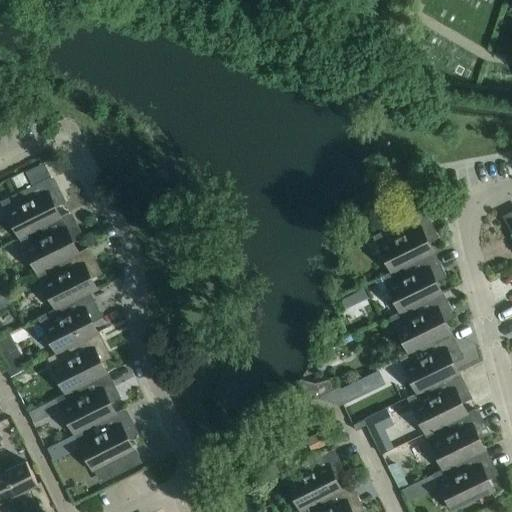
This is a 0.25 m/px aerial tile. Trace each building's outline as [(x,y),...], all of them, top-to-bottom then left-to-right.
[(306,23),(318,3),(312,0),(289,0),(283,10),(306,23)] [(50,176),(0,201),(1,202),(7,199),(12,209),(8,211),(20,237),(69,213),(68,211),(59,216),(53,204),(64,199),(63,198),(60,200),(57,195),(60,194),(50,176)] [(434,234),(432,229),(423,211),(405,220),(372,235),(390,272),(432,252),(426,239),(436,234),(436,233),(434,234)] [(69,213),(20,237),(39,273),(87,249),(86,247),(77,252),(71,240),(82,235),(81,234),(78,236),(76,231),(78,230),(69,213)] [(87,249),(39,273),(57,309),(88,293),(88,292),(96,288),(90,276),(100,270),(99,269),(96,271),(93,267),(96,266),(87,249)] [(400,312),(440,292),(434,279),(445,274),(444,273),(443,274),(432,252),(390,272),(375,280),(380,291),(388,287),(400,312)] [(0,272),(12,298),(23,293),(12,267),(0,272)] [(363,288),(352,293),(356,302),(367,297),(363,288)] [(8,291),(0,295),(0,307),(1,308),(13,302),(8,291)] [(451,314),(449,310),(440,292),(400,312),(391,316),(408,351),(448,332),(443,320),(453,315),(453,314),(451,314)] [(57,309),(39,317),(57,352),(97,333),(90,320),(101,315),(100,314),(97,316),(94,311),(97,310),(88,293),(57,309)] [(460,355),(458,350),(448,332),(408,351),(400,355),(418,391),(457,372),(451,360),(462,355),(461,354),(460,355)] [(57,352),(49,357),(67,393),(106,373),(100,360),(110,355),(109,354),(106,356),(103,351),(106,350),(97,333),(57,352)] [(457,372),(418,391),(406,397),(424,433),(466,413),(466,412),(460,401),(470,396),(470,394),(468,395),(457,372)] [(67,393),(58,398),(75,432),(73,433),(73,434),(80,431),(124,409),(123,408),(114,412),(108,400),(119,395),(118,394),(115,396),(112,392),(115,390),(106,373),(67,393)] [(353,379),(336,387),(342,400),(359,391),(353,379)] [(394,408),(369,419),(377,437),(402,425),(394,408)] [(486,431),(484,427),(475,408),(466,412),(466,413),(424,433),(442,469),(483,449),(477,436),(488,431),(487,430),(486,431)] [(132,432),(130,427),(133,426),(124,409),(80,431),(85,441),(80,443),(93,469),(133,449),(126,436),(137,431),(136,430),(132,432)] [(357,429),(358,429),(368,424),(365,418),(354,423),(357,429)] [(312,453),(328,445),(322,433),(306,441),(312,453)] [(340,489),(334,477),(343,472),(331,448),(279,474),(288,492),(298,510),(349,485),(349,484),(340,489)] [(495,471),(492,467),(483,449),(442,469),(433,474),(444,491),(453,509),(492,490),(486,477),(496,472),(496,471),(495,471)] [(410,450),(401,453),(408,476),(417,473),(410,450)] [(120,475),(135,468),(130,457),(115,464),(120,475)] [(38,483),(26,460),(5,471),(0,460),(0,462),(4,471),(23,511),(39,511),(28,488),(38,483)] [(401,488),(402,487),(409,483),(397,461),(389,465),(401,488)] [(23,511),(4,471),(0,473),(0,501),(3,500),(9,511),(23,511)] [(425,478),(402,489),(408,502),(431,490),(425,478)] [(360,507),(358,503),(349,485),(298,510),(298,511),(353,511),(362,508),(362,506),(360,507)]
